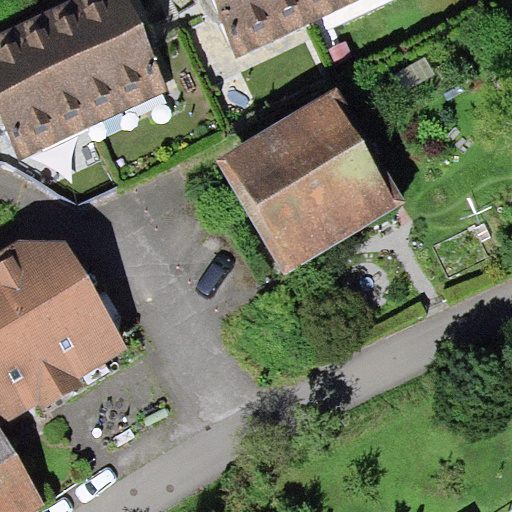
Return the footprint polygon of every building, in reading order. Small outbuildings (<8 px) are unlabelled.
[(127,0),(99,0),(0,45),(0,120),(20,163),(171,93),(127,0)] [(209,0),(238,60),(367,0),(209,0)] [(338,97),(218,169),(286,282),(406,210),(338,97)] [(23,250),(0,262),(0,431),(39,408),(43,414),(85,390),(80,382),(128,355),(68,251),(23,250)] [(0,511),(38,511),(45,508),(0,433),(0,511)]
